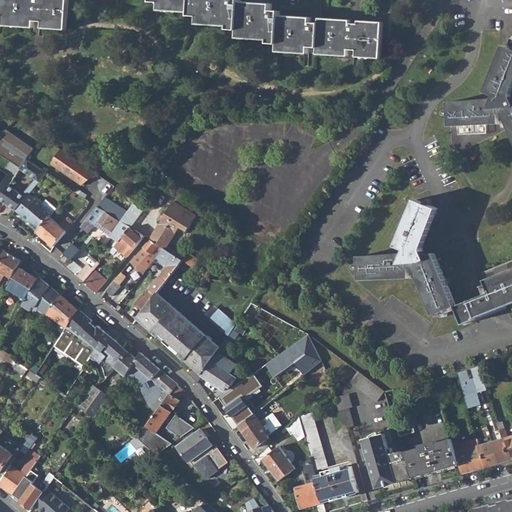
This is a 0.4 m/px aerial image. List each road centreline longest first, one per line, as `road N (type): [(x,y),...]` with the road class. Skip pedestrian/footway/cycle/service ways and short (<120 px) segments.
road 1 (residential): [(283,511),(193,385),(0,227)]
road 2 (residential): [(417,131),(383,145),(315,254)]
road 3 (residential): [(484,0),(465,69),(430,103),(417,131)]
road 4 (residential): [(491,339),(434,354),(374,309)]
road 5 (residential): [(471,218),(491,339)]
